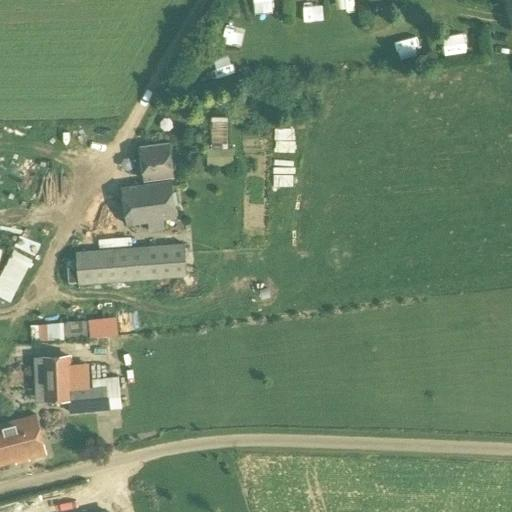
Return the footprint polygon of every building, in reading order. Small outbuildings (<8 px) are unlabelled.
[(316,0),(295,0),(296,10),(317,9),(316,0)] [(340,0),(341,10),(359,9),(358,0),(340,0)] [(141,162),(170,158),(168,142),(139,146),(141,162)] [(232,148),(206,149),(207,167),(233,166),(232,148)] [(170,158),(141,162),(144,179),(172,175),(170,158)] [(126,226),(177,218),(171,180),(121,187),(126,226)] [(78,285),(186,276),(184,244),(76,252),(78,285)] [(13,248),(0,273),(0,294),(9,300),(31,257),(13,248)] [(87,316),(88,335),(117,333),(116,314),(87,316)] [(70,389),(69,369),(43,370),(45,400),(68,399),(69,414),(108,409),(106,386),(70,389)] [(0,464),(46,452),(36,414),(0,423),(0,464)]
